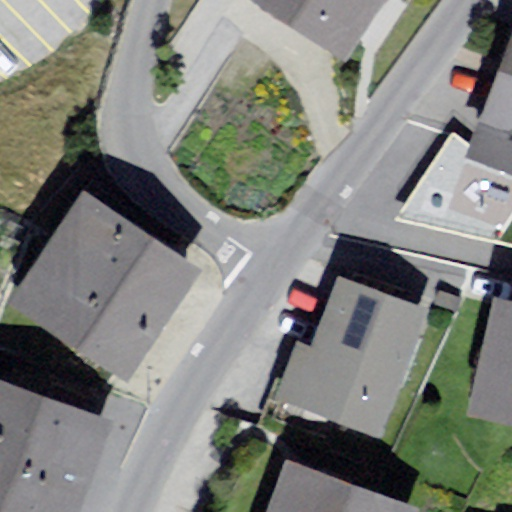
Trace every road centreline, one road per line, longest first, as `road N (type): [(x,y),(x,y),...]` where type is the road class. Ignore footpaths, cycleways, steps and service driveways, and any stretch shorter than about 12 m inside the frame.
road 1 (residential): [(262,282),(395,122),(474,0)]
road 2 (residential): [(262,282),(152,184),(129,141),(156,0)]
road 3 (residential): [(137,511),(262,282)]
